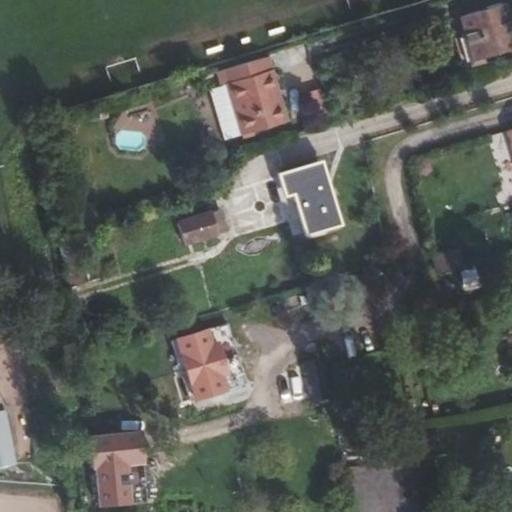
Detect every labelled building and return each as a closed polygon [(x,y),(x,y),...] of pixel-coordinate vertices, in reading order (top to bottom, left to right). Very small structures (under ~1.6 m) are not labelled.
[(511,48),(511,32),(504,3),(460,16),(472,61),(511,48)] [(287,115),(268,53),(217,67),(222,82),(228,81),(241,128),(287,115)] [(332,221),(317,162),(283,171),(287,187),(293,185),(305,229),(332,221)] [(230,228),(224,206),(191,215),(198,237),(230,228)] [(99,243),(96,228),(74,235),(78,249),(99,243)] [(199,346),(233,336),(241,364),(238,365),(242,379),(260,374),(244,317),(189,332),(198,363),(204,362),(199,346)] [(241,364),(233,336),(199,346),(204,362),(198,363),(205,390),(242,379),(238,365),(241,364)] [(338,390),(335,353),(318,355),(323,391),(338,390)] [(311,358),(272,365),(280,406),(319,398),(311,358)] [(415,460),(375,467),(383,508),(423,501),(415,460)]
